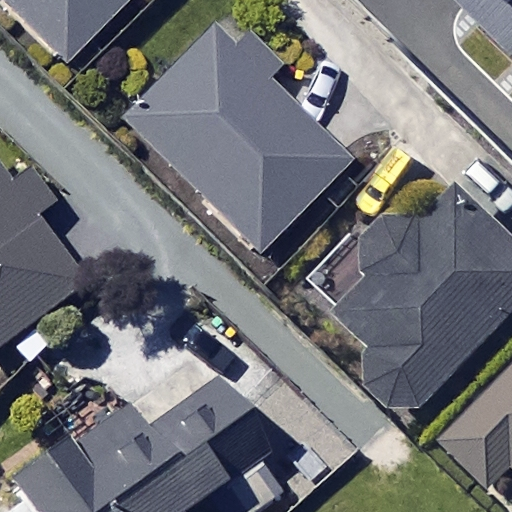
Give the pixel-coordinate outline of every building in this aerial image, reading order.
[(145,0),(0,0),(0,5),(69,75),(145,0)] [(511,0),(443,0),(510,63),(511,60),(511,0)] [(357,179),(219,40),(129,130),(267,269),(357,179)] [(15,199),(0,179),(0,356),(120,265),(49,173),(15,199)] [(389,371),(375,384),(424,435),(511,349),(511,183),(449,245),(423,232),(402,235),(385,248),(377,268),(380,289),(389,302),(355,335),(389,371)] [(325,353),(258,284),(223,318),(290,387),(325,353)] [(431,459),(362,387),(320,427),(389,499),(431,459)] [(215,511),(280,462),(223,389),(152,445),(131,417),(24,501),(31,511),(215,511)] [(511,396),(455,455),(503,502),(511,493),(511,396)]
